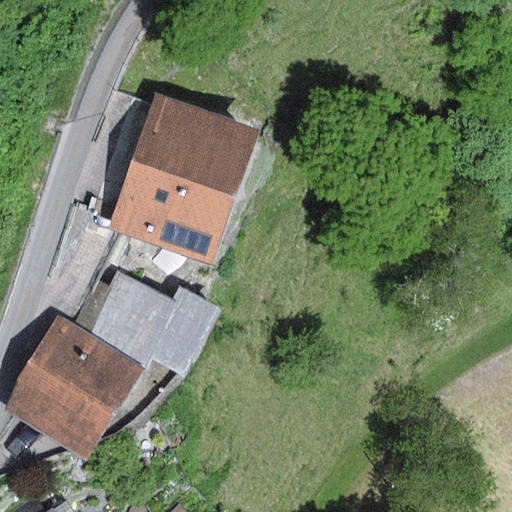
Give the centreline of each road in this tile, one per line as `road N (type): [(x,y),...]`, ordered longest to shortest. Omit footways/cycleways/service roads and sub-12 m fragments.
road 1 (residential): [(0,384),(78,135),(112,46),(141,0)]
road 2 (track): [(329,511),(417,397),(511,335)]
